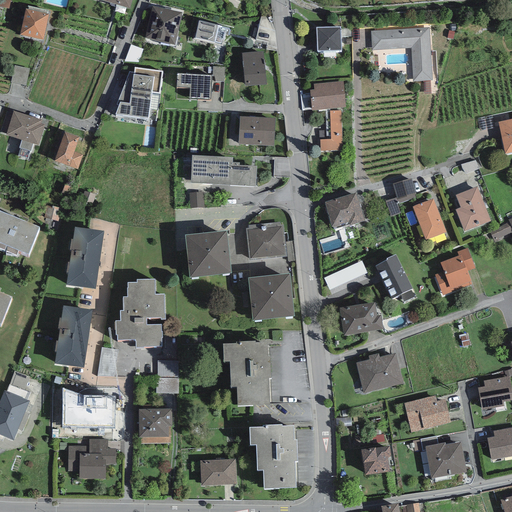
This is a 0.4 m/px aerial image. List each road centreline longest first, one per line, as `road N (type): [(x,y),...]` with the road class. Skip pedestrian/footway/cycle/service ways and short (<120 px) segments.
road 1 (residential): [(324,511),(326,442),(277,0)]
road 2 (residential): [(224,511),(0,507)]
road 3 (residential): [(511,480),(333,511)]
